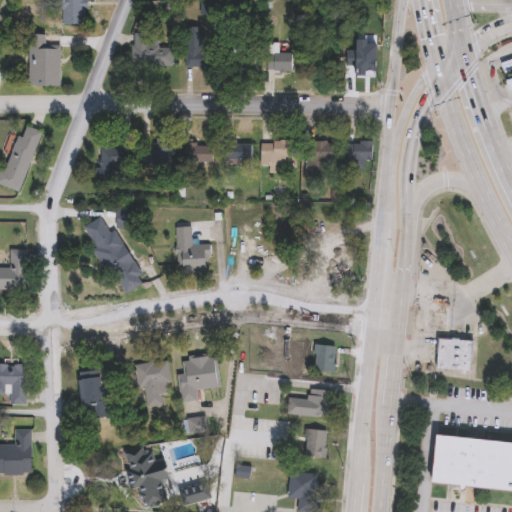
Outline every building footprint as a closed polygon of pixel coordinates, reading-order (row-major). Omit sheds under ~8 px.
[(62,25),(61,0),(84,0),(85,25),(62,25)] [(188,69),(188,28),(203,28),(203,52),(212,52),(212,69),(188,69)] [(60,87),(29,87),(29,35),(46,35),(46,47),(60,47),(60,87)] [(174,49),(174,68),(135,68),(135,36),(161,36),(161,49),(174,49)] [(281,44),(281,54),(294,54),(294,72),(269,72),(269,44),(281,44)] [(255,56),(253,71),(239,69),(241,54),(255,56)] [(0,184),(0,181),(21,124),(42,132),(20,192),(0,184)] [(254,142),(254,162),(227,162),(227,142),(254,142)] [(270,174),(270,167),(262,167),(262,142),(297,142),(297,158),(286,158),(286,174),(270,174)] [(309,142),(333,142),(333,172),(309,172),(309,142)] [(374,143),(374,162),(367,162),(367,170),(349,170),(349,143),(374,143)] [(215,146),(215,164),(187,164),(187,146),(215,146)] [(100,150),(130,150),(130,183),(100,183),(100,150)] [(122,296),(85,229),(103,218),(112,234),(117,231),(146,282),(122,296)] [(179,229),(193,229),(194,246),(210,245),(211,274),(181,275),(179,229)] [(347,237),(345,270),(324,269),(326,236),(347,237)] [(0,264),(10,264),(10,250),(29,250),(29,290),(0,290),(0,264)] [(432,307),(447,307),(447,283),(432,283),(432,307)] [(434,367),(436,336),(470,338),(468,370),(434,367)] [(315,372),(315,346),(336,346),(336,372),(315,372)] [(218,357),(221,389),(199,391),(200,402),(183,404),(180,376),(184,375),(183,360),(218,357)] [(146,388),(140,389),(137,366),(170,362),(174,395),(164,396),(165,407),(148,408),(146,388)] [(27,405),(10,405),(10,396),(0,396),(0,365),(27,365),(27,405)] [(104,375),(115,417),(92,423),(81,381),(104,375)] [(332,391),(331,417),(289,416),(289,398),(309,398),(309,390),(332,391)] [(31,430),(31,476),(0,475),(0,445),(15,445),(15,430),(31,430)] [(327,431),(327,459),(304,459),(304,431),(327,431)] [(511,493),(434,486),(439,437),(511,444),(511,493)] [(167,504),(145,509),(138,478),(134,478),(129,454),(155,449),(167,504)] [(319,475),(317,511),(299,511),(299,499),(289,498),(290,473),(319,475)]
